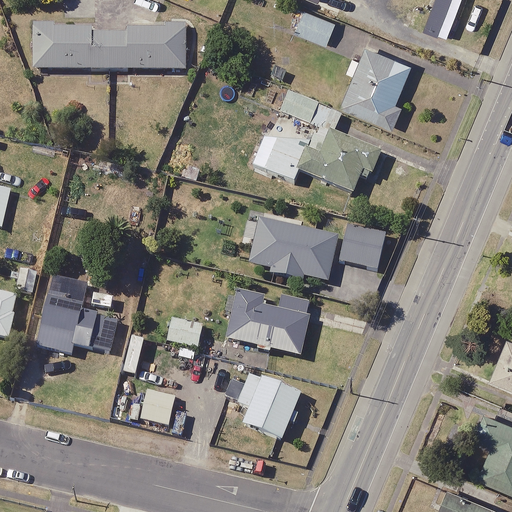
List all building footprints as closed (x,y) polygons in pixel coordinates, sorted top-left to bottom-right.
[(97,18),(95,0),(64,0),(66,19),(97,18)] [(344,0),(307,0),(339,13),(344,0)] [(430,0),(379,0),(377,6),(387,10),(383,18),(401,25),(410,1),(428,7),(430,0)] [(336,21),(302,9),(293,32),(328,44),(336,21)] [(186,71),(186,31),(35,30),(34,69),(186,71)] [(412,62),(367,43),(361,58),(353,55),(347,69),(355,73),(342,104),(393,126),(403,103),(396,101),(412,62)] [(381,152),(316,127),(307,151),(266,134),(253,166),(294,183),(299,172),(353,194),(360,177),(369,181),(381,152)] [(338,238),(249,217),(242,247),(255,250),(250,268),(303,280),(303,277),(328,283),(338,238)] [(385,234),(348,226),(341,263),(377,271),(385,234)] [(0,337),(13,340),(21,296),(0,292),(0,337)] [(280,302),(237,292),(224,350),(238,353),(240,343),(301,357),(303,350),(336,357),(343,324),(308,316),(311,302),(281,295),(280,302)] [(44,304),(35,350),(76,358),(78,347),(110,354),(117,321),(89,315),(91,305),(64,300),(63,307),(44,304)] [(202,325),(172,320),(168,344),(199,348),(202,325)] [(511,338),(506,336),(490,377),(511,385),(511,338)] [(230,364),(202,360),(200,372),(228,376),(230,364)] [(300,395),(250,375),(239,404),(250,408),(244,425),(283,440),(300,395)] [(173,381),(150,377),(142,420),(170,425),(168,436),(182,438),(190,401),(170,397),(173,381)] [(511,421),(488,412),(478,438),(492,444),(480,476),(511,488),(511,421)] [(494,511),(496,508),(448,489),(439,511),(494,511)]
